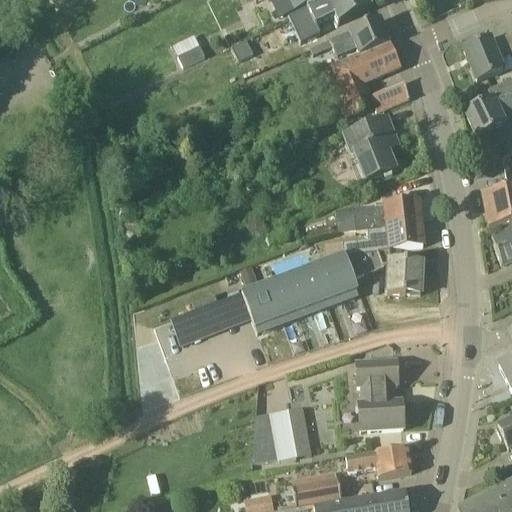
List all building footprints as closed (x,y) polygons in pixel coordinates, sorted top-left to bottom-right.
[(77,0),(63,0),(58,3),(64,15),(81,6),(77,0)] [(279,0),(290,22),(333,0),(279,0)] [(334,0),(290,22),(288,23),(295,37),(333,19),(338,29),(371,12),(367,3),(365,0),(334,0)] [(380,24),(374,26),(310,53),(313,60),(332,51),(336,60),(355,52),(359,59),(390,47),(380,24)] [(508,50),(511,59),(511,58),(511,35),(490,45),(489,43),(463,54),(476,86),(502,75),(494,56),(508,50)] [(246,44),(232,51),(239,65),(253,58),(246,44)] [(346,123),(374,111),(369,101),(364,87),(400,72),(390,47),(359,59),(325,74),(335,97),(346,123)] [(178,61),(182,70),(203,61),(199,52),(178,61)] [(299,97),(312,91),(308,82),(295,88),(299,97)] [(511,84),(488,95),(491,102),(464,115),(476,141),(504,127),(501,119),(511,113),(511,84)] [(404,86),(384,94),(391,111),(409,103),(404,86)] [(130,132),(135,142),(159,131),(154,121),(130,132)] [(383,144),(393,140),(385,121),(344,138),(351,157),(353,156),(365,185),(395,173),(383,144)] [(511,137),(501,142),(511,166),(511,165),(511,137)] [(511,228),(511,192),(481,199),(488,233),(511,228)] [(352,213),(355,236),(367,235),(367,234),(387,232),(387,227),(400,226),(401,230),(409,229),(408,225),(419,223),(417,206),(352,213)] [(261,219),(247,221),(249,237),(263,235),(261,219)] [(368,244),(342,247),(344,259),(398,253),(422,250),(419,223),(408,225),(409,229),(401,230),(400,226),(387,227),(387,232),(367,234),(367,235),(368,244)] [(511,233),(491,243),(501,270),(511,264),(511,233)] [(344,259),(343,260),(351,282),(383,271),(383,269),(388,270),(386,298),(405,299),(405,295),(420,296),(421,267),(406,266),(406,265),(397,264),(398,253),(344,259)] [(250,295),(241,299),(245,306),(255,334),(264,331),(272,328),(314,312),(356,295),(351,282),(343,260),(335,263),(326,266),(294,278),(262,290),(250,295)] [(170,326),(173,334),(245,306),(241,299),(170,326)] [(511,362),(499,369),(511,396),(511,395),(511,362)] [(396,366),(355,368),(357,392),(361,392),(361,400),(394,398),(393,390),(397,390),(396,366)] [(362,408),(358,408),(359,436),(403,434),(402,406),(394,406),(394,398),(361,400),(362,408)] [(287,415),(269,419),(278,465),(295,462),(287,415)] [(511,416),(508,419),(510,423),(497,430),(498,433),(496,434),(501,445),(503,444),(508,454),(511,452),(511,416)] [(406,452),(345,463),(348,477),(362,474),(361,472),(375,470),(377,483),(411,478),(406,452)] [(338,490),(336,482),(292,491),(294,498),(296,510),(340,503),(338,490)] [(511,511),(511,485),(457,511),(511,511)] [(407,511),(404,494),(305,511),(407,511)] [(257,502),(258,511),(272,511),(270,500),(257,502)]
